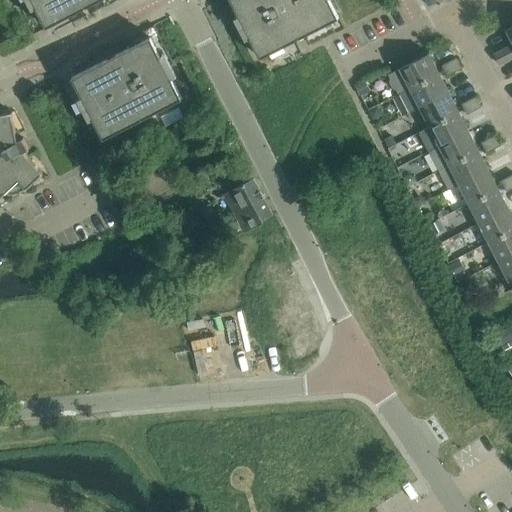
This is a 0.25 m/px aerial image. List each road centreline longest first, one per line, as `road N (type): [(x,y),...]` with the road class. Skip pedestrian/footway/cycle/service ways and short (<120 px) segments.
road 1 (residential): [(361,361),(181,0)]
road 2 (residential): [(0,413),(305,386),(361,361)]
road 3 (residential): [(459,511),(361,361)]
road 4 (residential): [(511,129),(453,15)]
